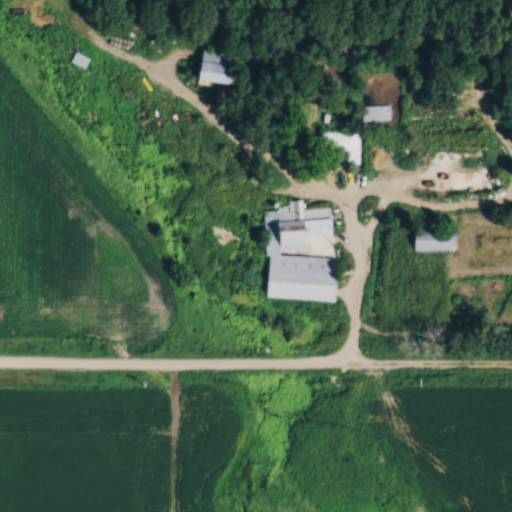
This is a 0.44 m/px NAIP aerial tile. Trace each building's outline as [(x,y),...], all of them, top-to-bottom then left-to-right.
[(116,79),(132,76),(129,65),(113,68),(116,79)] [(368,105),(368,120),(391,120),(391,105),(368,105)] [(450,132),(477,132),(477,115),(450,115),(450,132)] [(362,133),(330,133),(330,164),(362,164),(362,133)] [(275,253),(335,260),(331,302),(271,296),(275,253)]
